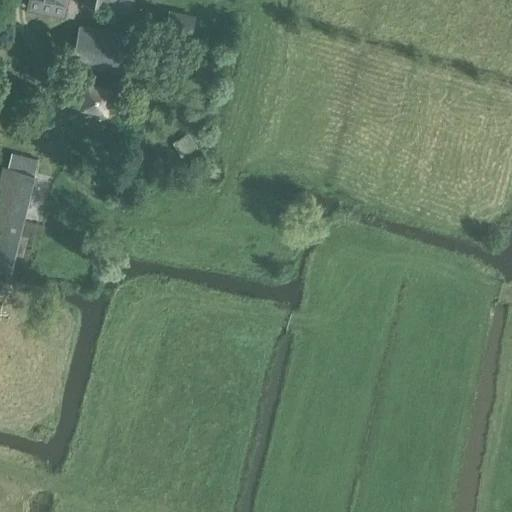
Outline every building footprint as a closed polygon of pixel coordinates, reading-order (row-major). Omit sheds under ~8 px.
[(131,11),(132,0),(82,0),(83,1),(131,11)] [(169,8),(163,36),(190,41),(196,13),(169,8)] [(121,71),(128,36),(81,26),(74,61),(121,71)] [(109,108),(117,80),(89,73),(82,100),(109,108)] [(184,153),(200,143),(191,128),(175,138),(184,153)] [(3,164),(0,174),(0,266),(12,270),(39,158),(12,151),(8,165),(3,164)]
